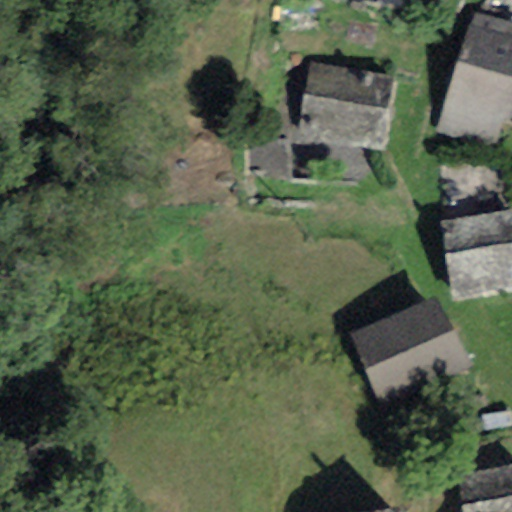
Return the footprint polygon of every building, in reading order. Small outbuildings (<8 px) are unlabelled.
[(511,29),(476,16),(434,134),(492,155),(511,98),(511,29)] [(296,140),(383,155),(396,78),(309,63),(296,140)] [(290,181),(289,140),(248,143),(250,176),(290,181)] [(452,300),(511,291),(511,210),(440,221),(452,300)] [(436,299),(351,335),(380,401),(464,366),(436,299)] [(511,511),(511,466),(458,476),(463,511),(511,511)]
